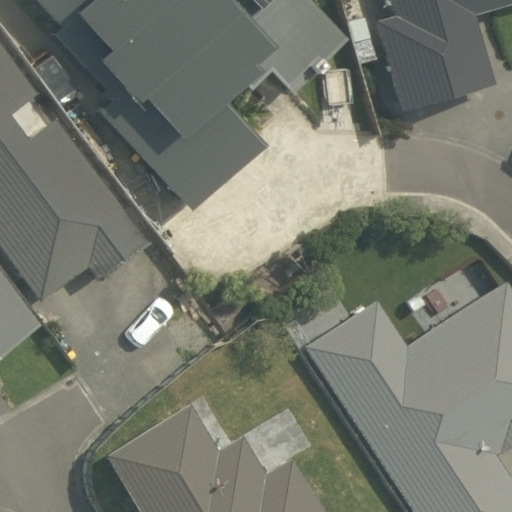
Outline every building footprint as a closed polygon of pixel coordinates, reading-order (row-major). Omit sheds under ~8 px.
[(257,67),(279,90),(338,34),(305,0),(30,0),(51,23),(43,30),(80,72),(90,62),(113,89),(90,110),(181,207),(252,141),(208,93),(226,75),(236,86),(257,67)] [(336,0),(342,21),(366,14),(361,0),(336,0)] [(383,0),(388,13),(369,18),(395,109),(488,81),(468,12),(509,0),(383,0)] [(89,278),(138,239),(45,115),(43,116),(25,91),(27,89),(0,53),(0,256),(33,301),(79,265),(89,278)] [(45,53),(24,69),(49,102),(70,86),(45,53)] [(0,345),(33,322),(0,278),(0,345)] [(369,298),(296,344),(407,511),(511,511),(511,485),(488,451),(492,448),(494,451),(511,438),(511,301),(497,279),(400,344),(369,298)] [(99,453),(134,511),(319,511),(285,455),(259,471),(235,434),(218,444),(216,440),(206,444),(182,402),(99,453)]
